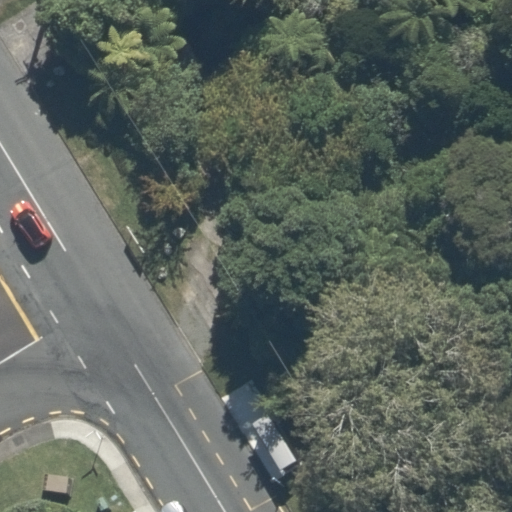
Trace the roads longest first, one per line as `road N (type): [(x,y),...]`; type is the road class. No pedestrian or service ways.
road 1 (residential): [(225,511),(104,301)]
road 2 (residential): [(104,301),(0,146)]
road 3 (residential): [(104,301),(0,366)]
